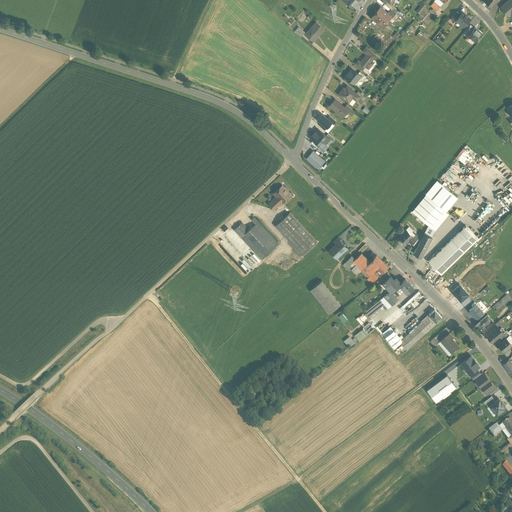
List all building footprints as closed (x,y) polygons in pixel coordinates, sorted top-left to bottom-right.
[(511,0),(509,0),(501,8),(505,12),(507,10),(511,14),(510,15),(511,16),(511,0)] [(440,6),(434,1),(430,5),(437,10),(440,6)] [(394,7),(391,4),(390,4),(388,2),(385,4),(391,9),(392,10),(394,7)] [(421,2),(418,5),(420,7),(418,10),(421,12),(427,4),(425,2),(423,3),(421,2)] [(380,8),(372,17),(383,26),(390,17),(387,14),(384,12),(384,11),(380,8)] [(392,10),(391,9),(387,14),(390,17),(392,19),(396,13),(392,10)] [(456,12),(450,19),(455,22),(456,20),(460,15),(456,12)] [(460,15),(456,20),(464,27),(470,19),(462,12),(460,15)] [(316,22),(305,35),(313,42),(324,29),(316,22)] [(469,25),(464,31),(468,35),(474,28),(469,25)] [(305,32),(299,27),(294,32),(301,38),(305,32)] [(482,34),(475,28),(474,28),(468,35),(468,36),(475,42),(482,34)] [(419,31),(417,36),(425,40),(428,35),(419,31)] [(368,55),(361,63),(359,60),(356,63),(363,69),(366,65),(368,67),(372,63),(373,63),(373,62),(372,61),(372,62),(371,61),(376,55),(366,47),(363,51),(368,55)] [(358,73),(352,68),(346,76),(351,80),(352,80),(354,82),(357,79),(358,80),(360,77),(361,76),(358,73)] [(366,77),(360,71),(358,73),(361,76),(360,77),(364,81),(366,77)] [(356,93),(347,86),(343,91),(342,90),(338,94),(348,102),(352,97),(357,101),(360,97),(356,93)] [(366,98),(358,91),(356,93),(360,97),(364,100),(366,98)] [(344,107),(335,99),(329,106),(336,112),(335,113),(341,118),(346,111),(348,109),(344,107)] [(354,111),(346,105),(344,107),(348,109),(346,111),(352,115),(354,111)] [(322,124),(327,128),(331,122),(327,119),(322,115),(318,120),(322,124)] [(329,116),(327,119),(331,122),(334,124),(336,122),(329,116)] [(326,136),(318,129),(314,134),(326,143),(329,139),(326,136)] [(335,139),(328,133),(326,136),(329,139),(333,142),(335,139)] [(326,143),(314,134),(311,138),(319,145),(322,148),(322,147),(326,143)] [(322,148),(319,145),(317,147),(323,153),(326,150),(322,147),(322,148)] [(324,161),(313,151),(307,159),(318,168),(324,161)] [(437,181),(426,195),(445,211),(457,197),(437,181)] [(281,186),(273,193),(276,196),(272,200),(278,206),(281,203),(286,199),(287,200),(291,196),(281,186)] [(445,211),(426,195),(412,211),(416,215),(429,225),(432,227),(445,211)] [(272,200),(268,204),(273,210),(278,206),(272,200)] [(317,242),(290,213),(275,226),(303,255),(317,242)] [(278,244),(258,222),(255,224),(249,230),(241,237),(262,259),(278,244)] [(242,223),(234,230),(241,237),(249,230),(242,223)] [(416,248),(414,254),(422,258),(432,237),(435,230),(432,227),(429,225),(420,241),(416,248)] [(464,227),(429,262),(441,275),(477,240),(464,227)] [(416,240),(406,229),(401,234),(402,235),(400,238),(405,243),(407,240),(409,241),(413,237),(416,240)] [(336,244),(329,250),(336,258),(347,247),(340,240),(336,244)] [(365,244),(358,251),(361,253),(362,253),(368,247),(365,244)] [(362,253),(361,253),(355,259),(353,262),(361,270),(365,266),(370,261),(362,253)] [(372,258),(370,261),(375,267),(376,267),(382,261),(376,255),(372,258)] [(351,256),(346,261),(350,264),(353,262),(355,259),(351,256)] [(249,259),(242,262),(244,265),(247,264),(248,268),(247,268),(248,271),(253,268),(249,259)] [(353,262),(350,264),(346,261),(343,265),(349,271),(351,270),(357,275),(361,270),(353,262)] [(370,261),(365,266),(370,272),(373,269),(375,267),(370,261)] [(382,261),(376,267),(378,270),(382,273),(385,269),(388,266),(382,261)] [(376,272),(373,269),(370,272),(365,266),(361,270),(369,278),(367,279),(371,284),(379,276),(376,272)] [(393,280),(389,276),(385,280),(382,283),(390,292),(391,293),(399,285),(401,283),(395,278),(393,280)] [(413,288),(405,280),(401,283),(399,285),(407,294),(413,288)] [(322,281),(310,290),(329,314),(340,304),(322,281)] [(452,291),(461,301),(467,296),(468,294),(460,285),(452,291)] [(390,292),(384,297),(387,300),(393,295),(391,293),(390,292)] [(508,294),(492,308),(494,310),(495,309),(499,312),(508,305),(506,303),(511,298),(508,294)] [(393,295),(387,300),(392,306),(398,300),(393,295)] [(460,302),(464,307),(471,301),(467,296),(461,301),(460,302)] [(387,300),(384,297),(380,300),(384,304),(389,309),(392,306),(387,300)] [(380,300),(365,312),(370,317),(384,304),(380,300)] [(483,312),(476,304),(469,310),(476,318),(483,312)] [(442,318),(435,310),(429,315),(436,323),(442,318)] [(483,312),(476,318),(478,320),(485,314),(483,312)] [(338,317),(343,323),(347,319),(342,313),(338,317)] [(429,315),(401,340),(402,340),(400,342),(406,350),(436,323),(429,315)] [(493,322),(487,315),(484,318),(487,321),(490,324),(493,322)] [(372,320),(363,328),(368,335),(377,327),(372,320)] [(482,320),(475,326),(481,332),(485,328),(483,325),(485,324),(482,320)] [(497,327),(486,337),(492,343),(499,336),(505,331),(501,327),(499,329),(498,327),(497,327)] [(401,340),(393,330),(385,337),(394,347),(400,342),(402,340),(401,340)] [(453,337),(449,333),(441,341),(451,353),(454,350),(455,351),(456,350),(456,349),(459,346),(451,338),(453,337)] [(439,342),(435,337),(430,341),(434,347),(439,342)] [(503,341),(498,345),(504,351),(511,344),(506,338),(503,341)] [(469,375),(470,374),(477,369),(479,367),(477,364),(477,363),(474,359),(473,359),(471,356),(461,364),(464,369),(469,375)] [(511,363),(508,359),(503,363),(509,371),(511,368),(511,363)] [(477,369),(470,374),(474,379),(481,374),(477,369)] [(427,390),(436,403),(457,387),(447,375),(427,390)] [(483,377),(476,382),(481,387),(490,381),(485,375),(483,377)] [(490,381),(481,387),(485,393),(487,391),(494,386),(490,381)] [(490,406),(495,402),(492,397),(484,402),(488,407),(490,406)] [(490,406),(497,415),(505,408),(499,399),(495,402),(490,406)] [(511,419),(511,418),(506,422),(506,421),(502,424),(505,428),(506,428),(510,433),(509,434),(511,436),(511,437),(511,419)] [(502,431),(496,424),(488,430),(494,437),(502,431)] [(482,448),(486,442),(481,440),(477,446),(482,448)] [(511,467),(507,462),(502,466),(511,477),(511,467)]
